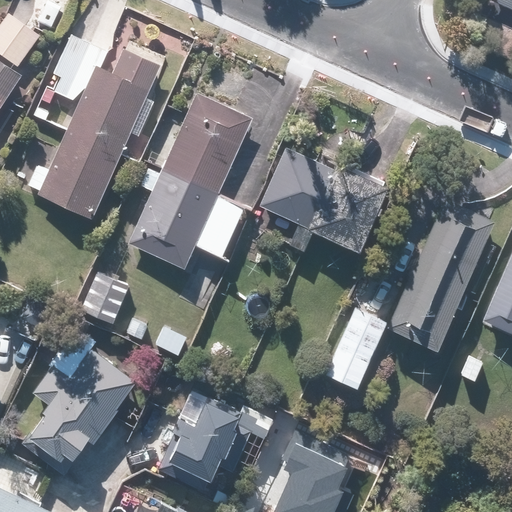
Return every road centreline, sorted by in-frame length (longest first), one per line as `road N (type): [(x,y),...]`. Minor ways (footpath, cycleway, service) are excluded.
road 1 (residential): [(377,56),(511,118)]
road 2 (residential): [(248,0),(377,56)]
